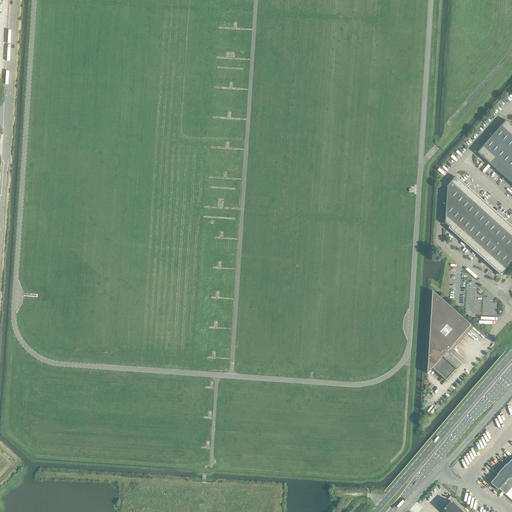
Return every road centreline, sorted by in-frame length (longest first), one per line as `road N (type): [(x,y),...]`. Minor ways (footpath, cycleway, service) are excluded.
road 1 (primary): [(511,353),(374,511)]
road 2 (primary): [(390,511),(511,371)]
road 3 (unclassified): [(497,293),(439,241),(443,185),(463,158)]
road 4 (unclassified): [(403,511),(511,391)]
